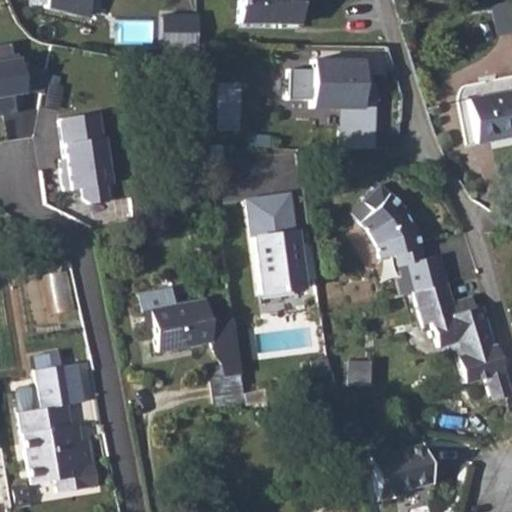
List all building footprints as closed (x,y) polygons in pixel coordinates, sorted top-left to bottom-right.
[(89,0),(46,0),(45,12),(90,22),(89,0)] [(236,0),(236,24),(257,24),(293,24),(293,0),(236,0)] [(0,113),(12,112),(9,90),(19,89),(40,93),(44,68),(14,63),(13,53),(8,53),(6,42),(0,42),(0,113)] [(309,108),(339,109),(338,148),(374,149),(374,137),(392,137),(393,50),(312,49),(311,67),(288,67),(287,96),(310,97),(309,108)] [(511,91),(466,101),(474,143),(511,135),(511,91)] [(86,203),(106,200),(103,184),(105,183),(95,114),(57,118),(55,121),(61,158),(56,159),(61,190),(79,187),(81,199),(86,203)] [(410,263),(417,289),(442,282),(444,282),(437,256),(422,259),(413,222),(410,224),(406,214),(409,212),(381,186),(365,203),(374,211),(365,222),(375,234),(382,246),(385,256),(398,253),(400,264),(410,263)] [(245,199),(259,294),(301,290),(290,192),(245,199)] [(459,356),(454,357),(461,384),(481,378),(488,400),(507,394),(492,346),(488,347),(476,308),(471,309),(468,298),(448,303),(442,282),(417,289),(415,289),(423,323),(431,322),(437,346),(455,342),(459,356)] [(136,297),(139,311),(146,311),(150,329),(154,351),(208,340),(201,300),(171,306),(168,291),(136,297)] [(307,345),(280,349),(283,367),(310,363),(307,345)] [(368,361),(348,360),(346,385),(367,386),(368,361)] [(217,377),(206,379),(210,407),(241,402),(235,363),(216,367),(217,377)] [(66,425),(62,404),(30,409),(27,388),(22,385),(14,386),(11,391),(14,412),(26,484),(51,479),(53,491),(92,485),(89,464),(88,464),(84,438),(77,440),(66,441),(63,426),(66,425)] [(417,444),(366,457),(376,501),(392,497),(392,493),(427,482),(417,444)]
